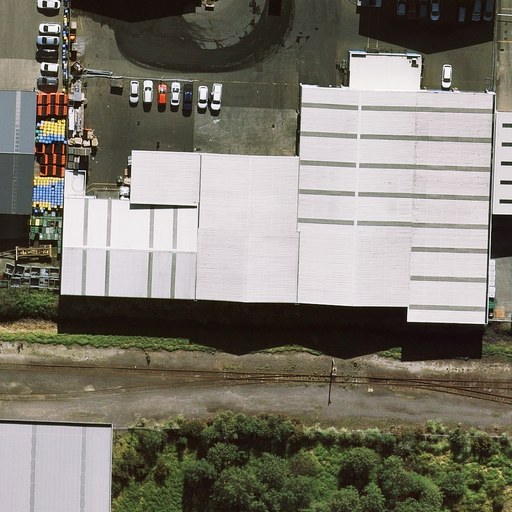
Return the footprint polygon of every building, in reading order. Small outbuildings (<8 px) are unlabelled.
[(34,83),(0,82),(0,200),(30,202),(34,83)] [(294,82),(286,292),(401,296),(401,310),(475,313),(483,88),(294,82)] [(511,111),(482,111),(479,203),(511,204),(511,111)] [(194,193),(56,189),(53,284),(191,289),(194,193)] [(193,216),(191,289),(286,292),(289,219),(193,216)] [(100,511),(104,429),(0,420),(0,511),(100,511)]
